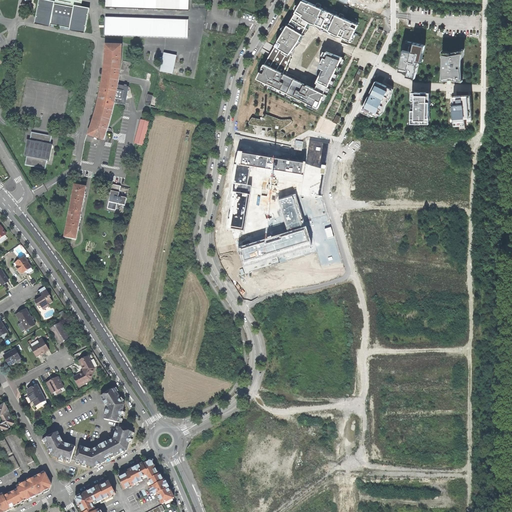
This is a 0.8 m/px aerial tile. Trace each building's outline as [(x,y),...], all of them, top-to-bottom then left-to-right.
[(68,29),(84,32),(89,7),(73,3),(73,6),(54,3),(54,0),(37,0),(33,23),(49,26),(50,24),(69,27),(68,29)] [(189,0),(105,0),(106,7),(189,10),(189,0)] [(263,67),(257,78),(263,81),(264,81),(263,84),(268,87),(270,84),(271,85),(269,88),(271,89),(272,85),(273,86),(272,89),(276,91),(278,88),(281,90),(279,93),(281,94),(281,93),(286,95),(287,93),(289,93),(287,97),(291,99),(293,96),(298,98),(296,101),(299,103),(300,103),(301,103),(302,100),(309,103),(307,106),(311,108),(313,109),(314,106),(318,108),(322,101),(324,102),(325,101),(322,100),(323,98),(326,99),(329,95),(326,93),(328,94),(329,93),(326,91),(327,90),(330,91),(332,87),(329,86),(330,83),(334,85),(336,81),(335,80),(333,79),(334,77),(337,78),(339,74),(338,74),(339,73),(336,71),(337,70),(340,71),(342,67),(342,65),(340,64),(340,63),(343,65),(345,62),(342,60),(343,57),(327,51),(322,60),(323,61),(322,63),(322,62),(321,64),(320,67),(322,68),(322,67),(324,68),(317,82),(319,83),(316,89),(307,84),(307,81),(303,80),(296,76),(288,73),(287,74),(293,56),(296,47),(305,37),(308,29),(312,24),(316,27),(323,29),(330,34),(343,37),(346,40),(352,42),(355,35),(354,34),(359,24),(305,0),(302,0),(299,6),(296,5),(294,9),(297,10),(296,12),(294,11),(291,14),(294,16),(291,22),(287,20),(286,24),(288,25),(276,45),(265,64),(263,67)] [(188,21),(105,18),(105,35),(188,38),(188,21)] [(406,41),(399,71),(406,72),(408,73),(407,76),(415,78),(418,64),(422,65),(424,57),(420,56),(421,51),(424,51),(426,45),(423,44),(406,41)] [(115,103),(118,85),(119,76),(121,62),(122,46),(105,45),(104,61),(102,78),(100,91),(97,106),(94,118),(88,136),(103,141),(108,128),(112,115),(115,103)] [(443,67),(442,80),(449,80),(452,79),(463,81),(462,68),(463,59),(463,56),(464,49),(460,50),(453,52),(453,53),(446,51),(442,51),(443,56),(443,60),(443,67)] [(164,53),(160,72),(173,74),(177,56),(164,53)] [(122,69),(129,71),(131,63),(123,61),(122,69)] [(360,68),(354,81),(358,82),(364,70),(360,68)] [(364,107),(361,111),(371,116),(374,115),(381,115),(384,108),(391,97),(392,92),(390,91),(386,89),(387,86),(383,84),(376,81),(363,107),(364,107)] [(118,85),(115,103),(125,105),(129,87),(127,87),(127,86),(124,85),(124,86),(118,85)] [(412,92),(412,120),(418,121),(418,123),(427,123),(428,116),(430,116),(430,93),(428,93),(428,92),(421,92),(412,92)] [(451,103),(452,109),(453,109),(455,126),(466,125),(466,118),(473,117),(471,95),(456,96),(454,96),(452,96),(451,103)] [(253,117),(249,124),(252,125),(271,128),(272,128),(272,129),(272,130),(269,131),(268,131),(268,132),(267,132),(267,133),(267,134),(267,135),(268,135),(268,136),(269,136),(269,137),(283,137),(284,137),(284,136),(285,136),(285,135),(285,134),(285,133),(284,132),(283,132),(283,131),(282,131),(282,130),(282,129),(289,124),(292,123),(292,122),(292,121),(292,120),(291,119),(290,119),(284,119),(283,119),(281,119),(266,114),(265,114),(264,114),(263,114),(263,115),(263,116),(263,117),(263,118),(263,119),(262,119),(261,119),(253,117)] [(135,143),(145,146),(151,121),(142,119),(135,143)] [(45,169),(47,160),(50,161),(52,146),(50,145),(51,136),(32,133),(30,142),(27,141),(24,156),(27,156),(25,165),(45,169)] [(236,185),(228,230),(245,233),(252,188),(248,187),(251,168),(304,177),(306,164),(238,152),(232,185),(236,185)] [(86,188),(75,185),(65,237),(76,240),(79,222),(80,222),(81,215),(80,215),(83,199),(84,199),(85,193),(85,192),(86,188)] [(121,187),(113,185),(108,209),(117,211),(118,205),(126,206),(127,198),(119,196),(121,187)] [(244,267),(311,246),(296,196),(278,202),(288,234),(239,250),(244,267)] [(20,272),(21,271),(22,272),(26,269),(31,266),(24,257),(16,263),(17,265),(16,266),(20,272)] [(0,281),(1,281),(3,283),(4,285),(9,282),(2,270),(0,271),(0,281)] [(44,287),(38,290),(42,296),(37,299),(34,301),(36,303),(35,304),(37,307),(40,305),(43,310),(49,306),(48,304),(52,302),(49,297),(50,296),(44,287)] [(30,317),(26,310),(19,314),(16,315),(20,322),(25,330),(35,324),(32,320),(30,317)] [(63,340),(68,338),(59,323),(50,328),(59,342),(61,341),(63,340)] [(39,344),(31,348),(36,357),(42,353),(42,354),(46,352),(49,351),(42,338),(37,340),(39,344)] [(15,349),(4,356),(10,365),(15,362),(20,359),(15,349)] [(88,356),(79,361),(82,367),(83,369),(82,373),(80,374),(74,377),(78,387),(91,380),(95,369),(88,356)] [(59,390),(63,388),(57,377),(53,379),(52,380),(50,381),(46,383),(52,394),(55,392),(59,390)] [(47,403),(37,385),(32,388),(29,390),(31,395),(27,396),(31,403),(33,402),(35,406),(41,403),(42,406),(47,403)] [(104,419),(120,423),(123,411),(124,406),(124,404),(123,402),(121,399),(117,392),(115,389),(114,389),(101,397),(106,406),(107,406),(108,409),(107,409),(104,419)] [(0,426),(0,429),(2,433),(8,429),(10,428),(10,426),(14,424),(8,412),(9,412),(6,406),(2,405),(0,406),(0,417),(2,418),(4,421),(2,424),(1,424),(1,425),(0,426)] [(90,450),(81,447),(76,462),(85,465),(93,467),(95,467),(97,466),(100,464),(107,461),(106,460),(110,459),(114,456),(114,457),(121,454),(124,452),(126,451),(127,450),(130,441),(133,432),(117,427),(114,437),(115,438),(113,441),(112,440),(94,449),(94,451),(91,451),(90,450)] [(27,464),(34,461),(18,430),(12,433),(27,464)] [(58,432),(44,440),(46,443),(49,450),(51,454),(52,456),(53,457),(65,461),(70,462),(75,447),(65,443),(64,444),(62,442),(63,441),(58,432)] [(0,443),(6,456),(12,452),(4,437),(0,439),(0,443)] [(14,470),(20,467),(13,455),(7,458),(14,470)] [(148,480),(159,474),(153,462),(154,460),(151,459),(150,460),(149,461),(144,464),(143,463),(138,466),(139,467),(136,468),(135,467),(128,471),(129,472),(119,478),(125,489),(131,485),(132,486),(142,480),(141,478),(146,476),(148,480)] [(50,489),(51,484),(48,478),(44,472),(17,486),(18,489),(11,492),(17,504),(27,499),(28,500),(33,498),(50,489)] [(159,474),(148,480),(152,486),(150,487),(151,489),(152,492),(154,495),(157,494),(162,504),(174,498),(169,488),(169,487),(167,482),(165,483),(164,480),(160,473),(159,474)] [(100,511),(99,510),(97,511),(93,503),(96,501),(98,504),(116,494),(110,482),(100,487),(99,486),(94,489),(92,490),(92,491),(90,493),(89,492),(84,494),(85,495),(79,498),(78,498),(77,501),(78,502),(78,503),(83,511),(100,511)] [(0,511),(5,511),(11,509),(10,508),(17,504),(11,492),(5,496),(3,493),(0,494),(0,511)]
